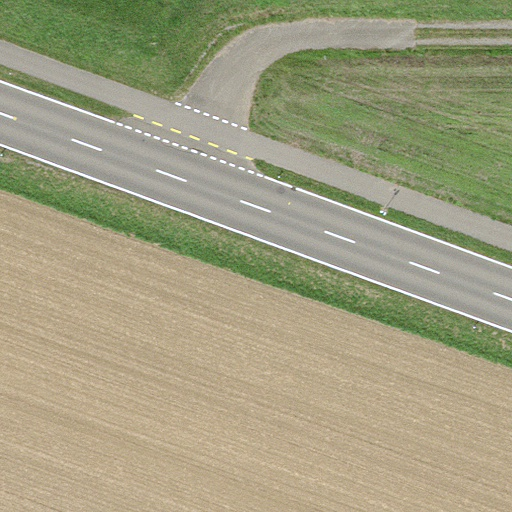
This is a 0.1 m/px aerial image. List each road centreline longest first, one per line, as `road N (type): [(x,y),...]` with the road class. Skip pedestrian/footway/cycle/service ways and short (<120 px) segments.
road 1 (tertiary): [(511,299),(0,111)]
road 2 (track): [(189,181),(229,78),(258,45),(304,35),(511,33)]
